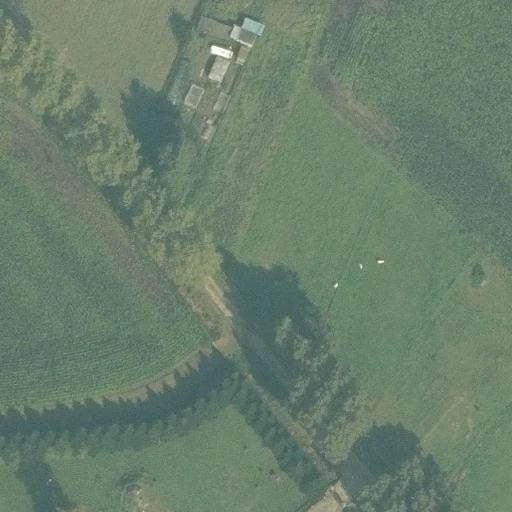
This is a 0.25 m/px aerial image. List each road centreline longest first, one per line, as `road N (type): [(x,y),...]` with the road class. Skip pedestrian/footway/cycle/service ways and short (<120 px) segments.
road 1 (track): [(318,427),(79,120),(0,57)]
road 2 (track): [(251,334),(141,401),(0,421)]
